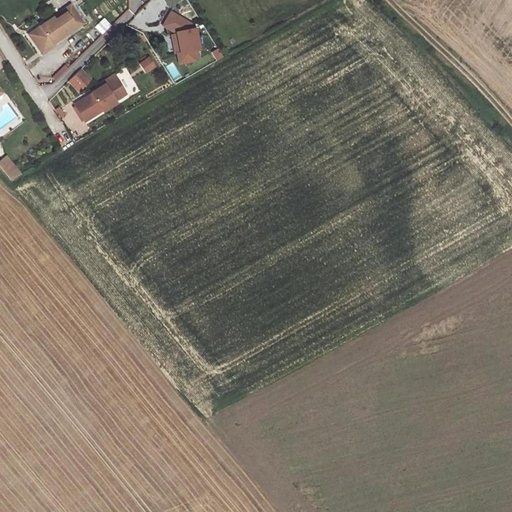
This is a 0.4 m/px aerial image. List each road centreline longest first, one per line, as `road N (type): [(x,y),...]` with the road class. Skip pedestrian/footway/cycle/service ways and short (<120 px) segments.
road 1 (unknown): [(0,33),(40,92),(137,10)]
road 2 (track): [(511,125),(387,0)]
